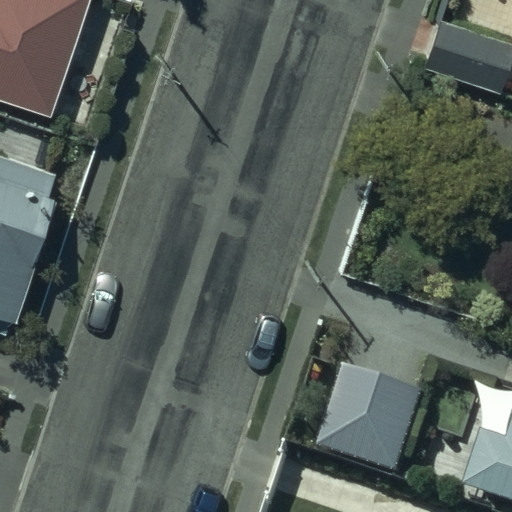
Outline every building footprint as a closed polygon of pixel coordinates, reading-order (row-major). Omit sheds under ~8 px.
[(0,0),(0,104),(33,116),(72,0),(0,0)] [(509,36),(438,11),(421,60),(492,84),(509,36)] [(0,292),(37,198),(28,195),(36,173),(0,158),(0,292)] [(424,395),(344,369),(318,448),(398,474),(424,395)] [(511,440),(511,443),(484,434),(465,491),(511,506),(511,440)]
